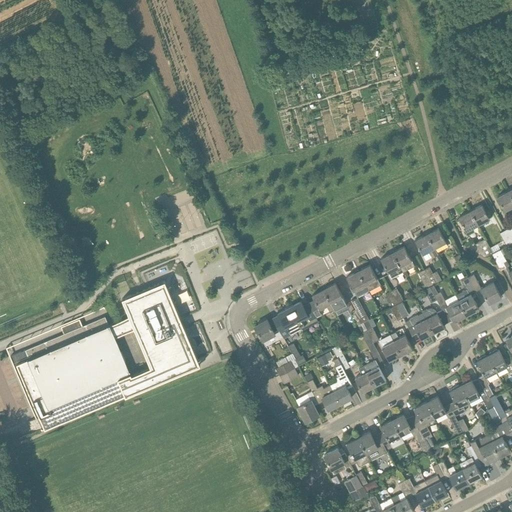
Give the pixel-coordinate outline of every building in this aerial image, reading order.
[(505,211),(511,206),(511,197),(509,191),(497,197),(505,211)] [(482,205),(470,211),(478,225),(489,219),(482,205)] [(478,225),(470,211),(458,217),(466,231),(478,225)] [(427,234),(434,248),(446,242),(439,228),(427,234)] [(507,246),(511,243),(505,230),(499,233),(507,246)] [(427,234),(415,241),(422,254),(428,251),(432,258),(438,255),(434,248),(427,234)] [(473,242),(466,246),(485,258),(492,254),(493,253),(485,238),(474,244),(473,242)] [(414,266),(404,246),(392,253),(403,272),(414,266)] [(492,254),(499,266),(500,270),(506,267),(503,262),(506,261),(500,249),(493,253),(492,254)] [(403,272),(392,253),(381,259),(391,278),(403,272)] [(454,257),(460,270),(467,267),(460,254),(454,257)] [(370,265),(358,271),(369,291),(381,285),(377,278),(370,265)] [(424,270),(432,286),(434,285),(441,281),(436,271),(433,273),(429,267),(424,270)] [(427,289),(430,287),(432,286),(424,270),(418,273),(427,288),(427,289)] [(357,297),(369,291),(358,271),(346,277),(354,291),(357,297)] [(474,274),(468,277),(474,289),(475,292),(481,289),(488,304),(501,297),(493,282),(481,288),(474,274)] [(455,295),(458,300),(466,315),(479,309),(470,291),(474,289),(468,277),(461,280),(466,289),(455,295)] [(105,317),(77,328),(74,321),(61,327),(64,334),(24,351),(12,356),(43,430),(137,391),(200,365),(165,282),(124,299),(131,316),(113,323),(108,325),(105,317)] [(324,289),(334,309),(335,310),(346,304),(335,283),(324,289)] [(430,287),(437,300),(440,307),(447,304),(445,300),(440,291),(438,293),(434,285),(432,286),(430,287)] [(437,300),(430,287),(427,289),(427,288),(424,290),(431,303),(437,300)] [(398,304),(402,302),(404,301),(396,288),(391,291),(398,304)] [(334,309),(324,289),(312,296),(314,300),(309,303),(316,317),(322,314),(319,309),(326,306),(330,312),(334,310),(334,309)] [(385,294),(392,307),(396,305),(398,304),(391,291),(385,294)] [(446,307),(454,322),(466,315),(458,300),(455,295),(445,300),(447,304),(448,306),(446,307)] [(357,297),(351,300),(356,309),(363,322),(369,319),(357,297)] [(310,319),(316,317),(309,303),(303,305),(301,301),(289,307),(300,328),(305,326),(304,323),(305,322),(303,318),(308,316),(310,319)] [(399,309),(396,305),(392,307),(391,308),(398,321),(403,318),(399,309)] [(277,314),(284,326),(289,335),(301,329),(300,328),(289,307),(277,314)] [(363,322),(356,309),(351,312),(358,325),(363,322)] [(427,310),(422,313),(432,333),(444,327),(437,313),(431,316),(427,310)] [(421,339),(432,333),(422,313),(417,316),(417,315),(409,319),(410,320),(405,322),(415,340),(420,337),(421,339)] [(265,346),(282,337),(278,329),(273,331),(267,319),(254,326),(262,341),(265,346)] [(372,327),(366,330),(373,343),(379,340),(372,327)] [(366,330),(361,333),(368,346),(373,343),(366,330)] [(382,347),(389,361),(400,355),(393,341),(390,335),(379,340),(382,347)] [(400,355),(412,349),(405,335),(393,341),(400,355)] [(292,354),(294,358),(300,356),(293,343),(288,346),(292,354)] [(373,343),(368,346),(375,360),(381,357),(373,343)] [(341,364),(344,369),(350,367),(338,345),(333,347),(341,364)] [(488,355),(496,372),(506,367),(509,372),(511,371),(511,373),(511,360),(510,357),(504,360),(499,350),(497,350),(489,354),(489,353),(488,354),(489,355),(488,355)] [(325,355),(327,361),(333,358),(330,353),(325,355)] [(289,361),(293,369),(298,366),(298,365),(294,358),(292,354),(285,358),(287,362),(289,361)] [(294,358),(298,365),(306,361),(303,354),(300,356),(294,358)] [(327,361),(325,355),(318,358),(321,367),(329,363),(327,361)] [(486,377),(496,372),(488,355),(486,356),(486,355),(478,359),(478,360),(477,361),(484,375),(478,378),(488,398),(489,398),(493,395),(488,384),(489,384),(486,377)] [(374,386),(386,380),(375,360),(364,366),(374,386)] [(281,375),(293,369),(289,361),(287,362),(277,368),(281,375)] [(336,381),(330,384),(340,404),(352,398),(347,388),(352,386),(346,373),(344,369),(341,364),(335,366),(340,376),(335,379),(336,381)] [(355,378),(362,392),(374,386),(364,366),(358,369),(362,374),(355,378)] [(285,382),(293,377),(297,375),(293,369),(281,375),(285,382)] [(482,398),(488,409),(494,406),(489,398),(488,398),(478,378),(472,381),(471,380),(470,380),(469,380),(462,384),(462,383),(461,384),(462,385),(460,385),(469,401),(480,396),(481,398),(482,398)] [(312,390),(318,403),(323,401),(328,410),(340,404),(330,384),(323,388),(322,385),(317,388),(313,379),(312,379),(307,382),(312,390)] [(454,416),(455,416),(460,413),(457,407),(462,405),(469,401),(460,385),(459,386),(458,385),(451,389),(450,389),(451,390),(449,391),(454,401),(449,404),(454,416)] [(314,406),(318,403),(312,390),(307,393),(310,400),(298,407),(306,421),(318,415),(314,406)] [(506,415),(504,413),(495,394),(493,395),(489,398),(494,406),(499,418),(506,415)] [(458,435),(463,433),(457,421),(455,416),(454,416),(449,404),(443,407),(437,396),(426,402),(434,418),(445,413),(448,418),(449,418),(458,435)] [(417,413),(412,416),(417,427),(424,439),(423,439),(429,450),(435,448),(430,438),(432,436),(427,426),(430,425),(428,421),(434,418),(426,402),(414,408),(417,413)] [(494,421),(499,418),(494,406),(488,409),(494,421)] [(511,408),(504,413),(506,415),(499,418),(502,423),(509,436),(511,434),(511,408)] [(417,427),(412,416),(406,418),(403,414),(392,420),(400,436),(411,430),(417,443),(418,442),(424,453),(429,450),(423,439),(424,439),(417,427)] [(463,418),(457,421),(463,433),(469,430),(463,418)] [(380,426),(383,431),(378,434),(386,449),(392,447),(389,441),(400,436),(392,420),(380,426)] [(494,431),(487,435),(499,457),(510,451),(504,439),(509,436),(502,423),(495,426),(497,428),(494,430),(494,431)] [(372,437),(369,432),(358,437),(370,460),(387,451),(386,449),(378,434),(372,437)] [(499,457),(487,435),(470,443),(471,445),(482,465),(487,463),(499,457)] [(347,443),(359,466),(370,460),(358,437),(347,443)] [(459,463),(462,469),(469,482),(481,476),(477,468),(482,465),(471,445),(466,448),(471,457),(459,463)] [(351,465),(349,462),(345,453),(341,455),(337,448),(324,455),(331,469),(332,469),(334,474),(351,465)] [(437,463),(445,478),(450,475),(456,489),(469,482),(462,469),(456,472),(453,466),(447,468),(443,460),(437,463)] [(440,480),(445,478),(437,463),(432,466),(436,474),(424,480),(435,500),(447,493),(440,480)] [(367,483),(361,471),(356,474),(356,476),(362,486),(363,486),(363,485),(367,483)] [(350,492),(362,486),(356,476),(345,482),(350,492)] [(403,481),(411,496),(415,493),(422,506),(435,500),(424,480),(413,486),(409,478),(403,481)] [(397,495),(391,498),(397,511),(411,511),(414,511),(407,498),(411,496),(403,481),(398,483),(406,498),(400,501),(397,495)] [(363,486),(362,486),(350,492),(355,503),(369,496),(363,486)] [(370,498),(376,511),(380,511),(382,511),(381,511),(397,511),(391,498),(380,504),(375,496),(370,498)]
